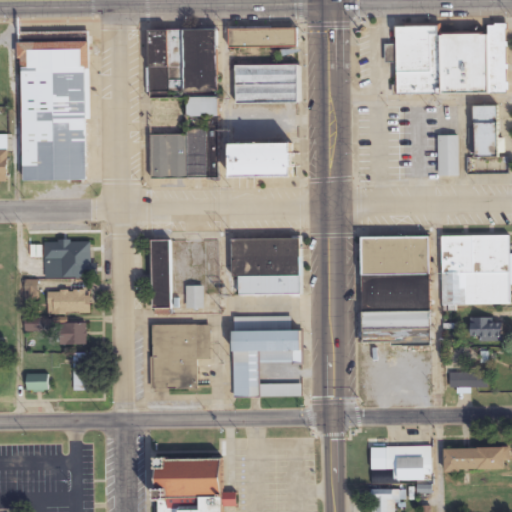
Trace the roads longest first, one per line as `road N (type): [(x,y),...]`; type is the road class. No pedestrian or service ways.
road 1 (residential): [(129,511),(117,0)]
road 2 (primary): [(333,511),(325,0)]
road 3 (residential): [(511,414),(0,421)]
road 4 (residential): [(511,196),(0,203)]
